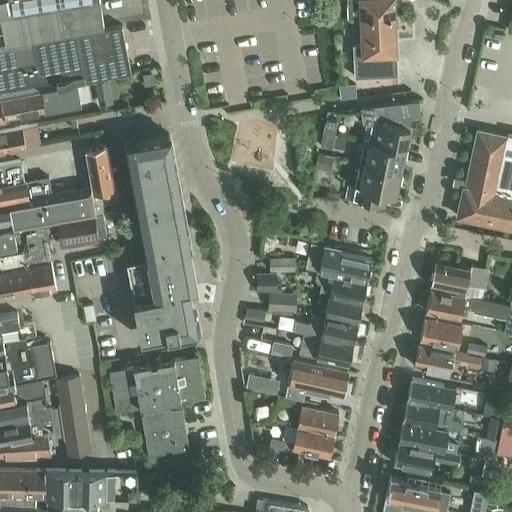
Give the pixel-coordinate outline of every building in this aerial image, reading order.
[(42,0),(0,0),(0,31),(1,31),(4,43),(0,44),(0,91),(135,68),(126,23),(104,28),(50,37),(42,0)] [(42,0),(50,37),(104,28),(99,0),(42,0)] [(346,0),(347,18),(359,18),(395,17),(394,0),(346,0)] [(353,44),(354,56),(355,77),(397,75),(396,55),(395,17),(359,18),(360,44),(353,44)] [(154,72),(141,75),(144,87),(156,84),(154,72)] [(42,91),(0,98),(0,122),(6,122),(10,121),(9,116),(43,110),(44,112),(80,106),(76,85),(42,91)] [(401,102),(360,107),(363,123),(366,124),(362,140),(364,140),(368,141),(405,149),(409,127),(408,127),(410,117),(403,115),(401,102)] [(326,117),(323,131),(335,134),(338,120),(326,117)] [(22,126),(0,130),(0,149),(25,144),(41,141),(38,123),(22,126)] [(465,177),(457,215),(511,227),(511,136),(477,129),(467,177),(465,177)] [(332,148),(335,134),(323,131),(320,146),(332,148)] [(148,259),(131,262),(145,336),(166,332),(166,334),(197,329),(189,287),(194,286),(187,246),(191,246),(182,197),(181,197),(170,134),(126,142),(148,259)] [(364,140),(360,161),(400,170),(405,149),(368,141),(364,140)] [(85,149),(91,186),(95,211),(103,210),(100,191),(124,187),(116,143),(85,149)] [(318,153),(315,168),(323,169),(327,170),(330,154),(326,154),(318,152),(318,153)] [(0,202),(29,196),(25,180),(24,180),(21,160),(0,163),(0,202)] [(347,185),(345,197),(384,205),(386,194),(395,195),(400,170),(360,161),(357,174),(360,176),(358,187),(347,185)] [(29,196),(0,202),(0,231),(0,232),(0,231),(21,226),(57,219),(57,221),(94,215),(94,214),(96,214),(95,211),(91,186),(29,196)] [(125,210),(111,213),(114,226),(127,224),(125,210)] [(57,221),(60,236),(61,245),(98,238),(107,236),(104,214),(94,215),(57,221)] [(24,245),(0,249),(0,271),(51,262),(51,259),(47,239),(60,236),(57,221),(57,219),(21,226),(24,245)] [(0,231),(0,249),(24,245),(21,226),(0,231),(0,232),(0,231)] [(323,243),(317,271),(330,273),(334,273),(367,279),(371,257),(340,250),(341,247),(323,243)] [(295,270),(295,257),(270,257),(270,271),(295,270)] [(466,291),(466,294),(481,298),(483,288),(486,289),(490,268),(471,264),(470,268),(436,261),(431,284),(466,291)] [(0,271),(0,297),(57,287),(51,262),(0,271)] [(319,293),(329,295),(329,293),(362,300),(367,279),(334,273),(330,273),(317,271),(316,279),(318,282),(321,284),(319,293)] [(473,311),(491,315),(494,300),(481,298),(466,294),(465,295),(430,288),(426,311),(460,318),(463,307),(474,309),(473,311)] [(285,291),(285,290),(284,290),(268,290),(268,309),(270,309),(275,309),(291,309),(297,309),(297,291),(285,291)] [(321,312),(320,314),(324,315),(325,314),(358,321),(362,300),(329,293),(329,295),(325,313),(321,312)] [(494,300),(491,315),(506,318),(503,332),(511,333),(511,297),(511,304),(494,300)] [(93,303),(83,305),(86,321),(96,319),(93,303)] [(246,305),(244,317),(264,320),(266,309),(246,305)] [(294,330),(295,330),(305,332),(305,333),(320,336),(320,335),(353,343),(358,321),(325,314),(324,315),(320,314),(312,312),(310,322),(296,319),(294,330)] [(0,333),(0,334),(2,333),(0,327),(19,324),(17,313),(0,315),(0,333)] [(458,347),(463,323),(424,315),(419,339),(458,347)] [(348,364),(353,343),(320,335),(320,336),(305,333),(303,342),(304,344),(308,345),(306,355),(348,364)] [(5,349),(0,350),(0,385),(62,373),(55,340),(26,345),(24,336),(3,340),(5,349)] [(468,340),(466,351),(482,355),(484,355),(487,345),(468,340)] [(274,353),(291,357),(294,346),(276,342),(276,343),(272,344),(270,351),(274,352),(274,353)] [(414,365),(450,372),(452,361),(465,364),(465,365),(479,368),(479,366),(481,357),(419,343),(414,365)] [(189,448),(186,431),(182,407),(170,409),(169,402),(205,396),(198,354),(157,361),(158,364),(151,365),(151,363),(109,370),(116,411),(142,406),(143,413),(141,414),(148,455),(165,452),(164,450),(172,449),(172,451),(189,448)] [(481,357),(479,366),(494,369),(497,358),(484,355),(482,355),(481,357)] [(293,358),(285,393),(302,397),(304,387),(342,395),(348,369),(293,358)] [(249,372),(246,385),(257,387),(260,374),(249,372)] [(54,377),(56,391),(82,387),(80,373),(54,377)] [(411,377),(407,398),(452,408),(457,386),(411,377)] [(0,385),(0,404),(32,398),(44,396),(45,404),(50,403),(47,385),(43,385),(42,378),(0,385)] [(56,391),(58,403),(84,399),(82,387),(56,391)] [(486,393),(482,413),(490,414),(499,416),(502,396),(486,393)] [(285,440),(284,445),(330,455),(339,412),(302,404),(302,400),(278,394),(276,403),(300,409),(293,442),(285,440)] [(0,404),(0,422),(29,417),(30,425),(42,423),(52,421),(55,435),(64,434),(58,405),(51,407),(50,403),(45,404),(44,396),(32,398),(0,404)] [(407,398),(402,419),(434,426),(448,429),(461,431),(462,423),(450,420),(452,408),(407,398)] [(58,405),(64,434),(67,454),(92,450),(84,399),(58,403),(58,405)] [(511,405),(506,404),(501,424),(511,427),(511,423),(511,405)] [(0,422),(0,437),(11,436),(11,440),(43,435),(42,423),(30,425),(29,417),(0,422)] [(494,438),(498,419),(490,417),(485,436),(494,438)] [(402,419),(398,440),(430,447),(443,450),(443,449),(448,429),(434,426),(402,419)] [(511,426),(511,427),(501,424),(498,437),(511,439),(511,426)] [(0,437),(0,455),(52,453),(49,434),(43,435),(11,440),(11,436),(0,437)] [(480,442),(478,455),(494,459),(498,439),(494,438),(485,436),(482,436),(480,442)] [(460,452),(443,449),(443,450),(430,447),(398,440),(393,462),(431,470),(433,459),(458,464),(460,452)] [(0,493),(45,494),(44,469),(0,468),(0,493)] [(44,469),(45,494),(52,494),(78,495),(97,495),(136,496),(136,471),(44,469)] [(382,511),(482,511),(488,487),(485,486),(468,483),(450,479),(442,477),(407,470),(405,478),(390,475),(382,511)] [(470,473),(468,483),(485,486),(487,477),(470,473)] [(487,500),(497,503),(502,487),(492,483),(487,500)] [(0,511),(50,511),(52,494),(45,494),(0,493),(0,511)] [(52,494),(50,511),(96,511),(97,495),(78,495),(52,494)]
